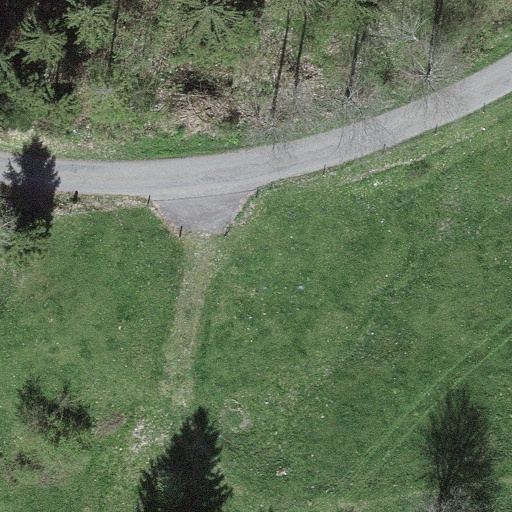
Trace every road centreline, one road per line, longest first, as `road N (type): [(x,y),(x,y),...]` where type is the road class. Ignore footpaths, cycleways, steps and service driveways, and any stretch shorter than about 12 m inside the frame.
road 1 (track): [(195,172),(163,358),(172,424),(202,464),(257,502),(323,509),(511,479)]
road 2 (unclassified): [(0,162),(111,177),(278,162),(428,115),(511,74)]
